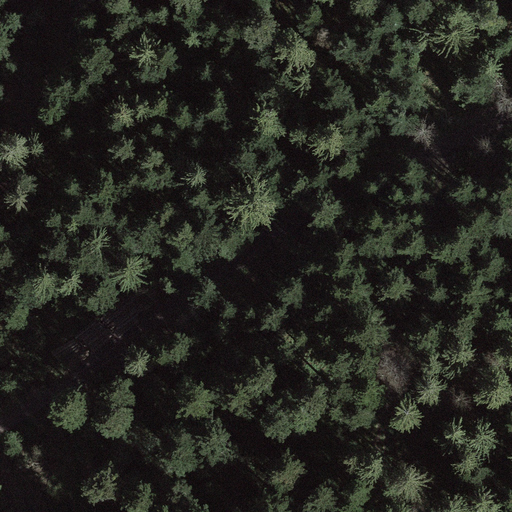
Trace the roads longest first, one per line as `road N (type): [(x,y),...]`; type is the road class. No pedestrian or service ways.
road 1 (track): [(511,122),(422,162),(153,323),(0,432)]
road 2 (track): [(60,0),(0,164)]
